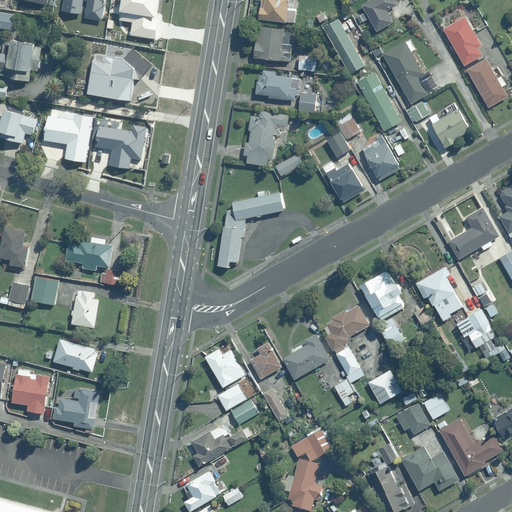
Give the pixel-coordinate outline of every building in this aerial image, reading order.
[(262,0),(261,18),(296,23),(298,9),(297,9),(297,0),(262,0)] [(399,4),(396,0),(369,0),(363,4),(378,31),(396,21),(389,10),(399,4)] [(318,14),(322,23),(329,20),(325,11),(318,14)] [(0,28),(14,31),(17,16),(0,13),(0,28)] [(444,28),(466,66),(486,55),(481,47),(485,44),(468,15),(444,28)] [(339,19),(327,26),(353,73),(365,66),(339,19)] [(259,35),(257,56),(293,60),(295,42),(285,41),(287,27),(264,25),(262,35),(259,35)] [(9,79),(33,82),(34,73),(35,73),(35,71),(42,72),(45,49),(40,48),(41,45),(15,41),(15,45),(3,43),(0,69),(0,71),(4,72),(4,76),(9,77),(9,79)] [(426,74),(407,41),(385,54),(414,105),(431,95),(420,77),(426,74)] [(320,56),(302,55),(301,69),(319,71),(320,56)] [(488,57),(468,69),(491,108),(511,96),(505,86),(509,84),(503,75),(500,78),(488,57)] [(258,93),(272,94),(272,97),(298,100),(298,94),(301,95),(302,86),(294,86),(295,77),(282,75),(282,74),(278,74),(278,71),(266,70),(265,74),(261,74),(261,81),(259,81),(258,93)] [(376,72),(359,82),(386,130),(403,121),(376,72)] [(0,97),(8,98),(9,85),(0,84),(0,97)] [(319,95),(304,93),(301,110),(317,112),(319,95)] [(432,114),(424,100),(409,108),(417,122),(432,114)] [(461,108),(435,123),(448,147),(460,140),(459,138),(473,130),(461,108)] [(0,137),(25,144),(27,134),(37,136),(41,121),(28,118),(29,114),(9,109),(7,116),(0,114),(0,137)] [(262,110),(261,116),(253,115),(251,129),(252,129),(251,142),(248,141),(246,155),(250,156),(249,162),(269,166),(270,159),(275,159),(278,138),(275,138),(277,123),(290,125),(291,114),(262,110)] [(362,130),(350,111),(337,118),(349,138),(362,130)] [(352,149),(342,132),(329,139),(339,156),(352,149)] [(383,134),(377,138),(379,142),(364,151),(370,161),(369,162),(372,167),(373,167),(381,180),(403,168),(383,134)] [(305,163),(299,153),(278,165),(284,175),(305,163)] [(338,169),(336,166),(327,172),(342,198),(344,198),(345,202),(366,189),(364,186),(354,169),(352,170),(349,163),(338,169)] [(500,213),(509,230),(511,228),(511,183),(498,191),(508,209),(500,213)] [(247,217),(286,210),(282,192),(266,194),(265,190),(258,192),(259,196),(234,201),(236,208),(229,209),(227,226),(225,225),(219,265),(231,267),(232,261),(240,262),(243,237),(245,237),(247,217)] [(459,258),(481,245),(484,249),(494,243),(491,239),(500,234),(484,206),(466,216),(471,225),(472,227),(448,241),(459,258)] [(2,260),(12,261),(15,261),(14,266),(28,268),(30,247),(26,247),(28,231),(5,229),(2,260)] [(99,266),(111,269),(115,247),(108,246),(109,239),(94,237),(93,243),(78,240),(77,245),(71,244),(68,262),(84,265),(83,269),(98,272),(99,266)] [(511,250),(499,257),(511,281),(511,250)] [(102,273),(101,282),(128,287),(133,258),(123,256),(120,272),(108,270),(108,274),(102,273)] [(446,265),(418,281),(426,296),(430,294),(444,320),(455,314),(453,311),(465,305),(448,274),(450,273),(446,265)] [(364,288),(383,321),(407,307),(403,300),(407,297),(399,284),(397,285),(392,276),(389,278),(386,275),(364,288)] [(34,302),(57,305),(61,279),(37,276),(34,302)] [(482,276),(472,282),(485,306),(493,301),(489,293),(491,292),(482,276)] [(32,287),(16,283),(12,296),(1,293),(0,297),(0,301),(27,309),(32,287)] [(96,329),(101,301),(95,300),(96,292),(80,289),(74,325),(96,329)] [(352,382),(354,381),(367,374),(349,342),(355,339),(353,335),(371,325),(360,304),(347,311),(347,310),(334,318),(335,320),(329,323),(329,325),(326,326),(330,334),(328,336),(335,349),(337,349),(338,351),(337,352),(350,374),(348,375),(352,382)] [(427,306),(415,312),(422,325),(434,318),(427,306)] [(468,334),(470,336),(476,346),(498,334),(483,307),(468,316),(476,329),(468,334)] [(410,343),(394,318),(380,327),(396,352),(410,343)] [(296,378),(333,358),(320,333),(308,340),(309,342),(306,344),(305,343),(293,349),(294,351),(284,356),(296,378)] [(97,352),(98,349),(62,339),(56,362),(75,368),(75,370),(82,372),(82,370),(95,373),(101,353),(97,352)] [(262,377),(283,365),(270,341),(259,346),(262,353),(252,359),(262,377)] [(223,353),(220,346),(206,354),(224,386),(246,373),(232,348),(223,353)] [(0,401),(4,402),(8,364),(0,363),(0,401)] [(15,403),(30,406),(29,411),(48,414),(54,377),(44,376),(46,368),(36,367),(36,370),(21,368),(15,403)] [(402,392),(405,390),(393,369),(371,382),(383,404),(388,401),(390,404),(405,396),(402,392)] [(336,384),(348,405),(354,402),(350,394),(356,391),(348,377),(336,384)] [(242,383),(246,389),(253,385),(249,378),(242,383)] [(247,397),(239,383),(218,394),(226,409),(247,397)] [(264,392),(280,420),(290,415),(274,386),(264,392)] [(98,430),(103,393),(76,390),(75,399),(62,397),(61,408),(56,407),(55,420),(78,423),(77,428),(98,430)] [(415,392),(404,398),(408,405),(419,399),(415,392)] [(442,392),(425,401),(435,419),(451,410),(442,392)] [(232,409),(241,423),(260,412),(251,397),(232,409)] [(420,401),(397,413),(406,430),(413,427),(417,435),(433,426),(420,401)] [(511,406),(492,418),(504,438),(509,435),(511,438),(511,437),(511,406)] [(448,419),(439,424),(466,475),(489,463),(487,459),(505,449),(496,431),(476,441),(463,416),(450,423),(448,419)] [(308,434),(310,437),(293,447),(299,458),(307,453),(312,461),(334,448),(332,445),(339,440),(327,419),(314,427),(316,430),(308,434)] [(244,427),(230,435),(235,444),(249,436),(244,427)] [(199,451),(193,453),(200,464),(233,446),(224,432),(215,437),(210,429),(192,439),(199,451)] [(387,459),(397,455),(391,441),(381,446),(387,459)] [(432,458),(425,445),(402,458),(420,489),(434,481),(440,491),(461,479),(445,450),(432,458)] [(225,454),(211,462),(216,470),(230,461),(225,454)] [(293,507),(312,511),(315,500),(319,501),(322,486),(316,484),(320,465),(299,460),(295,477),(285,474),(281,490),(291,492),(290,501),(294,502),(293,507)] [(370,471),(387,511),(390,511),(413,502),(403,478),(396,481),(389,463),(370,471)] [(216,480),(210,469),(187,482),(190,489),(187,490),(190,497),(184,500),(191,511),(217,494),(217,493),(220,491),(214,480),(216,480)] [(244,495),(239,487),(224,496),(228,504),(244,495)] [(44,511),(0,499),(0,511),(44,511)]
